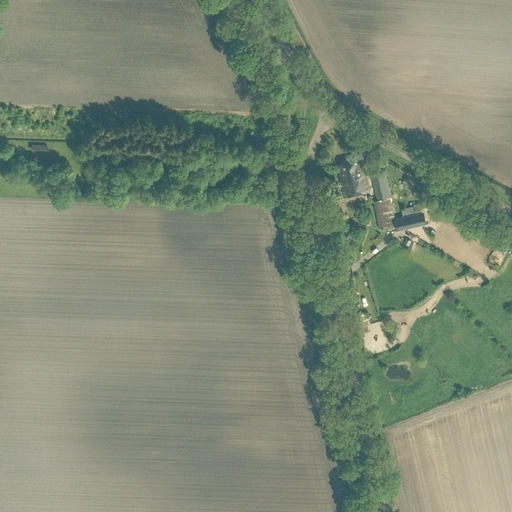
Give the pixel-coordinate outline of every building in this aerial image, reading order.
[(343,195),(367,189),(361,159),(338,164),(340,174),(338,174),(343,195)] [(378,200),(392,196),(385,171),(371,174),(378,200)] [(380,229),(396,225),(391,198),(374,201),(380,229)] [(413,227),(423,225),(421,219),(411,221),(413,227)] [(363,329),(370,328),(367,319),(361,321),(363,329)]
